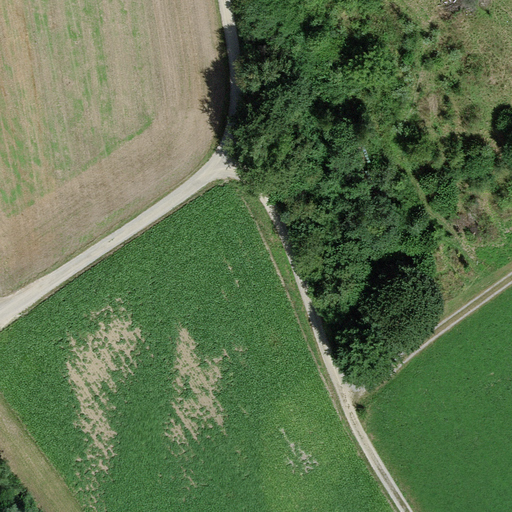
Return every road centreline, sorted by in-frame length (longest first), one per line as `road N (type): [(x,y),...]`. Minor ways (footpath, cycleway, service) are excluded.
road 1 (track): [(0,313),(231,159)]
road 2 (track): [(231,159),(261,175),(338,375)]
road 3 (track): [(338,375),(362,382),(389,369),(511,277)]
road 4 (track): [(227,0),(236,110),(231,159)]
road 5 (track): [(412,511),(338,375)]
